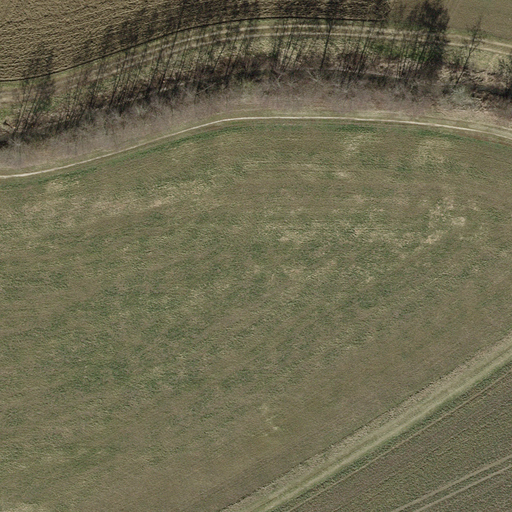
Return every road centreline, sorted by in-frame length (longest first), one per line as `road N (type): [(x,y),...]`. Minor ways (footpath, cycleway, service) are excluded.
road 1 (track): [(0,105),(271,37),(476,49),(511,59)]
road 2 (track): [(511,136),(467,120),(263,120),(0,169)]
road 3 (track): [(511,349),(248,511)]
